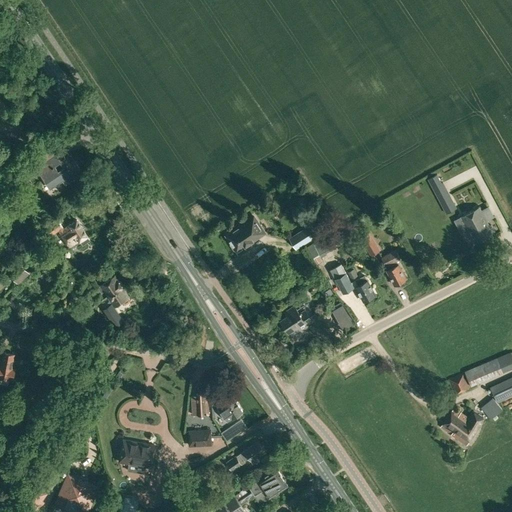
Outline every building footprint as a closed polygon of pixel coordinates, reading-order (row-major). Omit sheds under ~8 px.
[(33,162),(50,188),(63,179),(65,183),(82,172),(70,155),(60,162),(52,150),(33,162)] [(428,179),(445,213),(456,207),(438,173),(436,174),(428,179)] [(460,216),(474,242),(493,232),(492,232),(494,231),(491,225),(489,226),(486,220),(493,216),(488,206),(481,209),(479,206),(460,216)] [(226,234),(236,250),(264,232),(254,216),(226,234)] [(59,230),(70,247),(80,240),(83,245),(90,240),(87,235),(77,219),(66,225),(67,227),(63,230),(61,227),(62,227),(57,220),(46,227),(51,235),(59,230)] [(296,247),(321,231),(315,222),(290,238),(296,247)] [(367,249),(371,256),(381,250),(370,231),(361,238),(367,249)] [(307,247),(317,264),(323,260),(321,256),(335,248),(334,246),(340,243),(334,232),(313,243),(307,247)] [(396,249),(381,256),(388,269),(387,270),(394,284),(401,281),(402,282),(405,281),(404,279),(406,278),(398,264),(397,260),(400,259),(396,249)] [(9,274),(19,284),(30,272),(20,262),(9,274)] [(306,266),(310,274),(315,271),(311,263),(306,266)] [(330,269),(343,293),(354,287),(341,263),(330,269)] [(347,269),(351,278),(357,276),(353,266),(347,269)] [(105,291),(109,296),(122,287),(122,286),(123,284),(121,282),(119,281),(119,282),(115,276),(98,288),(102,293),(105,291)] [(375,295),(367,280),(366,280),(364,276),(355,280),(358,285),(356,286),(363,301),(369,298),(370,299),(374,297),(373,296),(375,295)] [(311,285),(314,290),(322,285),(319,280),(311,285)] [(107,303),(111,308),(122,301),(123,304),(126,304),(129,302),(130,300),(128,297),(129,297),(122,287),(109,296),(111,300),(107,303)] [(45,298),(48,303),(61,295),(57,289),(45,298)] [(185,309),(175,294),(170,297),(170,299),(165,302),(175,316),(185,309)] [(6,304),(11,309),(17,302),(12,298),(6,304)] [(280,319),(288,331),(298,324),(301,329),(314,321),(307,310),(309,309),(306,304),(298,309),(294,304),(285,310),(288,314),(280,319)] [(343,306),(332,312),(343,332),(354,326),(343,306)] [(77,317),(82,326),(89,322),(84,313),(77,317)] [(464,370),(470,385),(511,367),(511,351),(511,352),(510,351),(464,370)] [(0,376),(14,379),(16,369),(11,368),(14,354),(4,352),(1,365),(0,365),(0,376)] [(448,379),(454,392),(469,387),(463,372),(448,379)] [(511,376),(490,386),(497,402),(511,395),(511,376)] [(192,396),(193,414),(208,413),(208,402),(205,403),(204,393),(196,394),(197,396),(192,396)] [(217,405),(227,420),(232,418),(242,411),(232,395),(221,402),(221,403),(217,405)] [(481,407),(491,419),(502,409),(492,397),(481,407)] [(440,426),(466,443),(483,418),(472,411),(468,418),(453,408),(440,426)] [(221,434),(227,442),(248,428),(242,420),(221,434)] [(211,429),(188,430),(189,448),(212,447),(211,429)] [(120,460),(152,465),(155,445),(124,440),(120,460)] [(227,461),(232,469),(245,461),(244,460),(249,457),(252,462),(260,457),(259,455),(265,451),(258,441),(227,461)] [(210,511),(246,511),(241,504),(254,495),(260,503),(288,485),(276,467),(249,485),(252,490),(243,495),(241,491),(236,494),(235,494),(210,511)] [(195,473),(201,484),(210,479),(207,475),(203,468),(195,473)] [(129,486),(157,485),(156,469),(128,470),(129,486)] [(53,502),(76,511),(87,511),(100,484),(67,470),(53,502)] [(164,500),(177,501),(179,476),(166,474),(164,500)] [(2,496),(7,500),(17,487),(11,483),(2,496)] [(22,504),(32,511),(33,509),(35,510),(36,509),(39,510),(45,502),(42,500),(47,493),(34,484),(22,501),(23,502),(22,504)]
